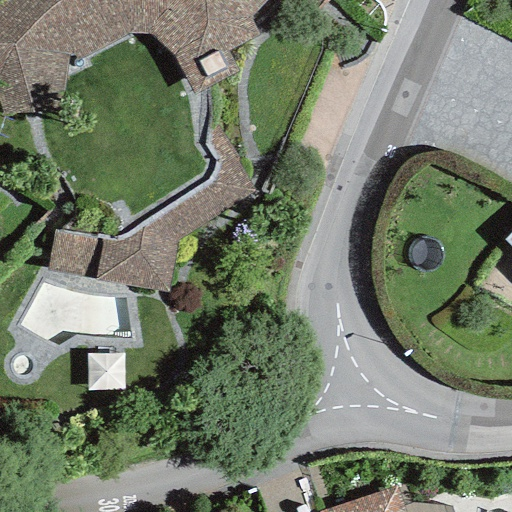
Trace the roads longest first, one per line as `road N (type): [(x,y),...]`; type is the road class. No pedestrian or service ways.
road 1 (residential): [(431,0),(339,219),(332,289),(346,351),(413,419)]
road 2 (residential): [(90,511),(413,419)]
